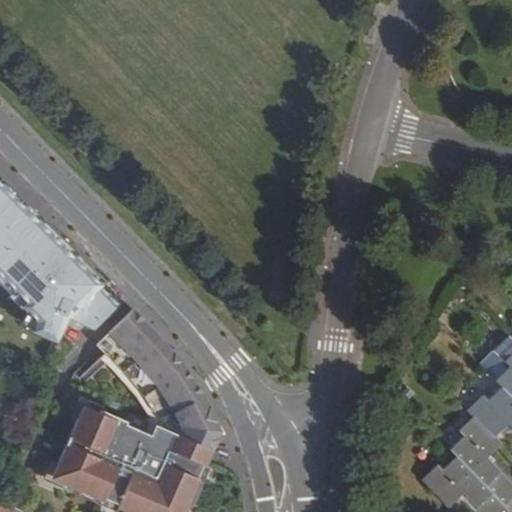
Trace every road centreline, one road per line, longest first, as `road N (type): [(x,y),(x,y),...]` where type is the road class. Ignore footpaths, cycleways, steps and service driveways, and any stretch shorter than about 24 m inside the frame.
road 1 (secondary): [(0,129),(220,359),(275,444)]
road 2 (residential): [(275,444),(315,410),(331,374),(369,127)]
road 3 (residential): [(369,127),(511,158)]
road 4 (residential): [(369,127),(416,0)]
